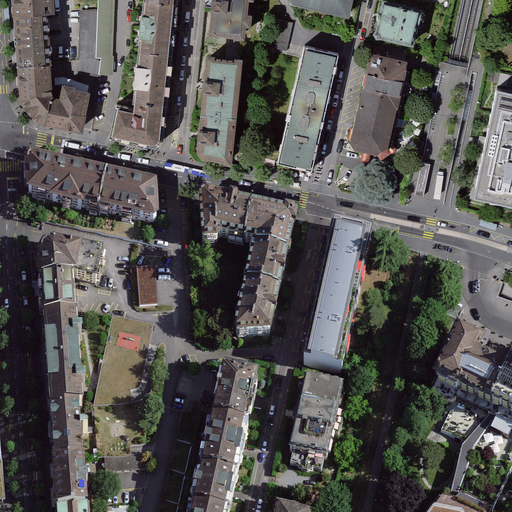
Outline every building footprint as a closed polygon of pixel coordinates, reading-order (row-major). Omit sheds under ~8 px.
[(15,0),(16,16),(49,15),(55,14),(53,0),(15,0)] [(100,0),(100,9),(83,10),(82,61),(80,74),(101,77),(102,73),(114,73),(116,0),(100,0)] [(171,52),(176,3),(146,0),(141,49),(171,52)] [(215,0),(212,31),(243,34),(245,23),(249,23),(250,14),(246,14),(247,0),(215,0)] [(351,0),(292,0),(292,3),(348,16),(351,0)] [(421,12),(386,3),(379,31),(383,36),(413,43),(421,12)] [(52,65),(49,15),(16,16),(20,67),(52,65)] [(294,24),(279,20),(272,48),(288,52),(294,24)] [(293,103),(324,110),(338,53),(307,46),(293,103)] [(171,52),(141,49),(136,100),(167,103),(171,52)] [(203,110),(235,113),(242,54),(209,50),(203,110)] [(373,52),(353,140),(357,146),(381,152),(387,148),(408,60),(373,52)] [(52,65),(20,67),(22,99),(40,121),(50,123),(56,96),(53,95),(52,65)] [(56,96),(50,123),(84,130),(92,91),(76,87),(76,84),(66,82),(63,97),(56,96)] [(511,87),(500,85),(476,195),(511,203),(511,87)] [(163,139),(167,103),(136,100),(136,109),(119,105),(112,137),(155,146),(158,146),(161,144),(163,142),(163,139)] [(311,166),(324,110),(293,103),(280,159),(311,166)] [(230,160),(235,113),(203,110),(199,148),(203,154),(230,160)] [(102,216),(110,178),(34,161),(29,166),(32,201),(102,216)] [(423,163),(416,195),(424,197),(431,165),(423,163)] [(110,178),(102,216),(162,229),(167,225),(165,190),(110,178)] [(207,200),(202,204),(203,246),(207,249),(218,248),(220,245),(220,242),(223,242),(245,247),(246,244),(252,210),(207,200)] [(293,219),(252,210),(246,244),(258,246),(257,252),(289,259),(297,224),(293,219)] [(497,225),(481,219),(479,225),(495,231),(497,225)] [(366,267),(372,240),(335,232),(328,259),(366,267)] [(82,282),(88,252),(56,245),(49,246),(46,248),(42,252),(40,257),(42,283),(75,282),(82,282)] [(105,255),(88,252),(82,282),(100,287),(105,255)] [(289,259),(257,252),(249,287),(281,294),(289,259)] [(361,291),(366,267),(328,259),(323,282),(361,291)] [(157,267),(138,269),(142,310),(161,308),(157,267)] [(42,283),(45,321),(78,319),(75,282),(42,283)] [(361,291),(323,282),(317,312),(354,320),(361,291)] [(270,339),(281,294),(249,287),(239,337),(242,341),(270,339)] [(342,376),(354,320),(317,312),(305,367),(342,376)] [(48,366),(83,364),(78,319),(45,321),(48,366)] [(511,427),(511,365),(490,355),(495,345),(465,331),(437,392),(511,427)] [(48,366),(51,414),(82,412),(85,412),(83,364),(48,366)] [(252,373),(216,365),(206,416),(242,424),(252,373)] [(345,387),(306,377),(289,454),(293,455),(291,467),(299,468),(302,472),(306,474),(311,474),(315,472),(323,474),(325,462),(329,463),(335,436),(339,437),(341,433),(344,426),(344,420),(344,413),(340,412),(345,387)] [(54,465),(86,464),(82,412),(51,414),(54,465)] [(242,424),(206,416),(195,467),(231,475),(242,424)] [(511,430),(494,422),(489,433),(507,442),(511,430)] [(464,434),(464,425),(447,426),(447,434),(464,434)] [(132,457),(106,459),(108,475),(151,471),(155,454),(132,457)] [(54,465),(57,511),(89,511),(86,464),(54,465)] [(216,511),(223,511),(231,475),(195,467),(187,506),(216,511)] [(509,511),(511,508),(469,487),(444,511),(509,511)]
